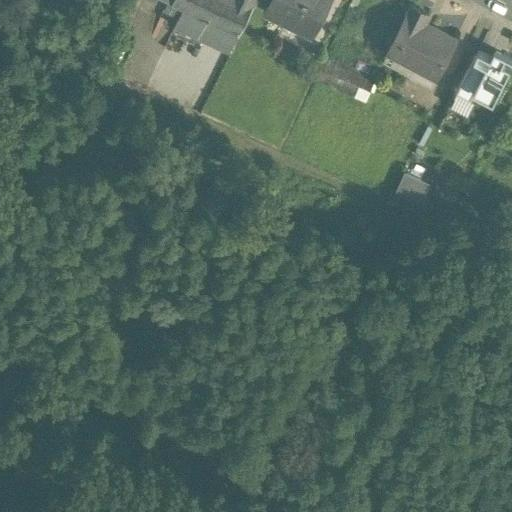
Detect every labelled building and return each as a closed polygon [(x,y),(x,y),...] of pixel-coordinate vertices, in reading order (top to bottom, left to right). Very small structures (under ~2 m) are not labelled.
[(184,3),(177,0),(167,0),(165,5),(164,8),(179,15),(184,3)] [(177,0),(184,3),(239,28),(241,29),(255,0),(177,0)] [(326,0),(270,0),(266,9),(311,31),(326,0)] [(458,35),(427,20),(431,11),(412,2),(389,49),(438,74),(458,35)] [(239,28),(184,3),(179,15),(174,25),(230,50),(239,28)] [(495,45),(491,53),(479,46),(474,55),(487,61),(474,87),(475,88),(493,97),(511,63),(503,59),(507,51),(495,45)] [(375,77),(326,55),(315,79),(365,101),(375,77)] [(474,55),(457,89),(471,96),(475,88),(474,87),(487,61),(474,55)] [(421,178),(406,171),(395,197),(419,208),(425,193),(416,189),(421,178)]
